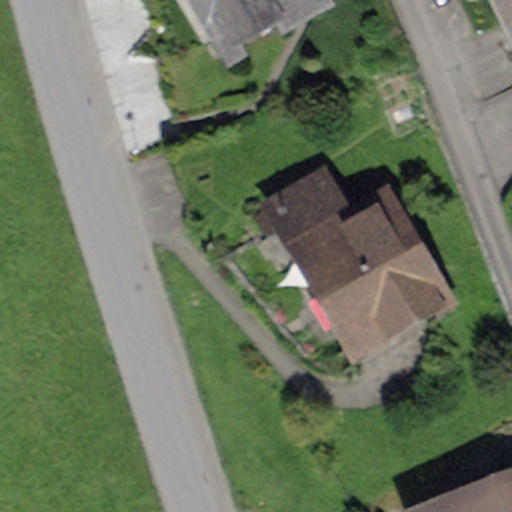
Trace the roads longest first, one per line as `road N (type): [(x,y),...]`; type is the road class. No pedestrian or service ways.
road 1 (unclassified): [(205,511),(49,0)]
road 2 (residential): [(412,0),(511,249)]
